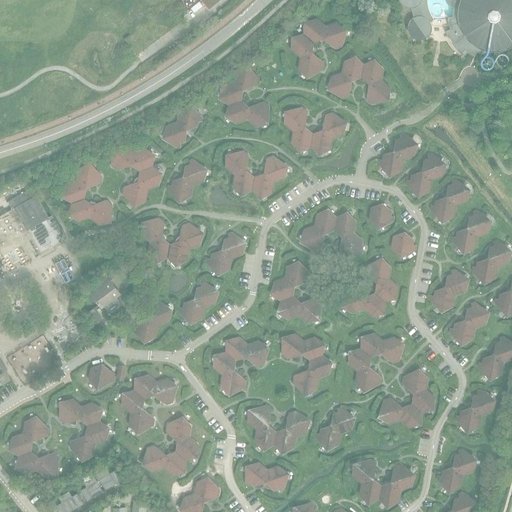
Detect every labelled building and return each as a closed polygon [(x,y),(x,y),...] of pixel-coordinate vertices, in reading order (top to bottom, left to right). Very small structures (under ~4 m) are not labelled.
[(511,0),(399,0),(399,1),(400,2),(401,3),(402,4),(403,5),(404,6),(405,6),(407,7),(408,7),(409,7),(411,7),(413,16),(412,17),(411,18),(410,19),(409,20),(409,21),(408,23),(408,24),(407,25),(407,27),(407,28),(408,29),(408,31),(408,32),(409,33),(410,34),(411,35),(412,36),(413,37),(414,38),(415,38),(416,39),(418,39),(419,39),(421,39),(422,39),(423,38),(424,38),(426,37),(427,36),(428,35),(429,34),(430,33),(430,32),(431,31),(431,30),(431,28),(431,27),(431,26),(431,24),(431,23),(430,22),(430,20),(434,18),(432,15),(430,12),(429,9),(428,6),(427,2),(427,0),(445,0),(447,2),(448,4),(450,5),(451,6),(453,6),(453,9),(453,12),(453,16),(447,16),(447,17),(448,21),(449,24),(450,27),(450,28),(445,30),(446,33),(447,35),(449,38),(450,40),(452,43),(453,45),(455,47),(457,49),(459,51),(461,53),(464,49),(469,53),(475,55),(477,51),(482,53),(487,54),(488,49),(490,50),(493,50),(495,50),(497,50),(500,49),(502,49),(504,48),(507,47),(509,47),(511,46),(511,44),(511,0)] [(173,8),(159,19),(168,31),(182,20),(173,8)] [(168,31),(159,19),(156,15),(124,38),(136,55),(168,31)] [(306,23),(304,34),(313,41),(323,38),(325,26),(316,19),(306,23)] [(325,26),(323,38),(332,45),(333,45),(333,46),(336,48),(341,46),(342,43),(341,41),(343,41),(344,29),(335,22),(325,26)] [(291,49),(300,56),(311,52),(313,41),(304,34),(293,38),(291,49)] [(311,52),(300,56),(298,67),(307,75),(318,71),(318,70),(320,70),(322,69),(323,63),(321,61),(320,60),(320,59),(311,52)] [(344,61),(342,72),(351,80),(361,76),(363,64),(355,57),(344,61)] [(361,76),(369,83),(380,79),(382,68),(374,61),(363,64),(361,76)] [(235,70),(233,81),(242,89),(253,85),(253,84),(255,84),(257,83),(258,77),(256,75),(255,75),(255,74),(246,66),(235,70)] [(351,80),(342,72),(331,76),(329,87),(338,95),(339,94),(340,96),(342,98),(347,96),(348,93),(348,91),(349,91),(351,80)] [(380,79),(369,83),(367,94),(368,95),(367,96),(367,99),(371,103),(374,102),(375,101),(376,102),(387,98),(389,86),(380,79)] [(221,97),(229,104),(240,100),(242,89),(233,81),(222,85),(221,97)] [(236,122),(247,118),(249,106),(240,100),(229,104),(227,115),(236,122)] [(247,118),(249,120),(255,126),(266,122),(268,110),(267,109),(268,108),(268,105),(264,101),(261,102),(260,103),(259,103),(249,106),(247,118)] [(179,110),(176,120),(176,121),(186,129),(197,125),(198,120),(202,120),(202,117),(200,115),(198,115),(199,114),(190,106),(179,110)] [(284,123),(293,130),(304,126),(306,115),(305,115),(306,113),(307,110),(302,107),(299,107),(298,109),(297,108),(286,112),(284,123)] [(324,119),(323,130),(332,137),(342,134),(344,122),(335,115),(334,115),(334,113),(331,112),(326,114),(325,116),(326,118),(324,119)] [(184,140),(186,129),(176,121),(165,124),(164,137),(173,144),(174,144),(175,145),(177,147),(180,146),(179,142),(184,140)] [(310,145),(312,133),(304,126),(293,130),(291,141),(300,149),(310,145)] [(323,130),(312,133),(310,145),(319,152),(330,148),(332,137),(323,130)] [(395,139),(393,150),(403,158),(413,154),(415,143),(406,135),(405,136),(405,134),(402,133),(400,134),(401,137),(395,139)] [(121,168),(131,164),(133,152),(124,145),(114,149),(112,160),(113,161),(111,163),(111,165),(116,169),(119,168),(120,167),(121,168)] [(133,152),(131,164),(140,170),(151,166),(153,155),(144,148),(133,152)] [(226,167),(234,174),(245,170),(247,159),(246,158),(248,157),(248,154),(243,150),(241,151),(239,152),(238,151),(228,155),(226,167)] [(403,158),(393,150),(383,154),(382,160),(378,159),(378,162),(380,164),(381,165),(381,166),(390,173),(401,169),(403,158)] [(424,160),(422,171),(431,178),(442,175),(443,163),(435,156),(434,156),(433,154),(431,153),(428,154),(429,158),(424,160)] [(264,173),(273,181),(283,177),(286,166),(277,158),(275,158),(275,157),(273,155),(267,157),(266,160),(267,162),(266,162),(264,173)] [(183,177),(192,184),(203,181),(205,169),(196,162),(195,162),(194,160),(192,159),(189,160),(190,164),(185,166),(183,177)] [(78,169),(76,180),(85,187),(96,184),(96,182),(98,183),(100,181),(101,176),(100,174),(98,173),(98,172),(89,165),(78,169)] [(140,170),(138,181),(147,188),(158,184),(159,173),(151,166),(140,170)] [(252,189),(254,177),(245,170),(234,174),(232,185),(241,192),(252,189)] [(431,178),(422,171),(411,174),(410,180),(406,179),(406,182),(408,185),(409,185),(409,186),(418,193),(429,189),(431,178)] [(264,173),(254,177),(252,189),(260,196),(271,192),(273,181),(264,173)] [(190,195),(192,184),(183,177),(173,180),(171,186),(167,185),(167,188),(169,191),(170,191),(170,192),(179,199),(190,195)] [(448,185),(446,196),(455,204),(466,200),(468,189),(459,181),(458,182),(457,180),(455,178),(452,179),(453,183),(448,185)] [(85,187),(76,180),(66,183),(64,195),(72,202),(83,198),(85,187)] [(147,188),(138,181),(127,185),(127,186),(125,186),(123,187),(122,193),(124,195),(126,195),(126,196),(135,204),(146,199),(147,188)] [(34,225),(49,217),(31,187),(8,201),(12,208),(0,215),(0,256),(32,238),(27,229),(30,227),(31,229),(35,227),(34,225)] [(455,204),(446,196),(435,200),(434,206),(431,205),(430,208),(432,210),(434,211),(433,212),(442,219),(453,215),(455,204)] [(79,221),(90,217),(92,205),(83,198),(72,202),(70,213),(79,221)] [(92,205),(90,217),(98,224),(109,220),(111,209),(110,208),(111,206),(111,204),(107,200),(104,200),(103,202),(102,201),(92,205)] [(393,220),(394,217),(390,216),(391,210),(382,203),(371,207),(369,218),(378,226),(389,222),(389,221),(391,221),(393,220)] [(316,214),(314,225),(324,233),(334,229),(336,217),(327,210),(316,214)] [(469,216),(467,227),(477,235),(487,231),(489,220),(480,212),(479,213),(479,211),(476,210),(473,211),(475,214),(469,216)] [(336,217),(334,229),(342,236),(353,232),(355,221),(346,213),(336,217)] [(150,241),(161,237),(163,226),(162,225),(163,224),(163,221),(159,217),(156,218),(155,219),(154,219),(143,223),(141,234),(150,241)] [(179,240),(189,248),(199,244),(201,232),(192,225),(191,226),(190,224),(188,222),(183,224),(182,227),(182,229),(181,229),(179,240)] [(324,233),(314,225),(304,229),(302,240),(311,248),(312,247),(313,249),(315,251),(320,249),(321,246),(321,244),(322,244),(324,233)] [(477,235),(467,227),(457,231),(456,237),(452,236),(451,239),(453,241),(455,242),(455,243),(464,250),(475,246),(477,235)] [(222,250),(231,257),(242,254),(244,242),(235,235),(234,235),(234,234),(231,232),(228,233),(229,237),(224,239),(222,250)] [(362,239),(353,232),(342,236),(340,247),(341,248),(340,249),(340,252),(344,256),(347,255),(348,254),(349,254),(360,250),(362,239)] [(415,248),(416,245),(412,245),(413,239),(404,232),(393,236),(391,247),(400,254),(411,250),(411,249),(413,250),(415,248)] [(169,244),(161,237),(150,241),(148,252),(157,260),(167,256),(169,244)] [(187,259),(189,248),(179,240),(169,244),(167,256),(176,263),(187,259)] [(489,247),(487,258),(497,265),(507,262),(509,250),(500,243),(499,243),(499,241),(496,240),(494,241),(495,245),(489,247)] [(229,268),(231,257),(222,250),(211,253),(210,259),(206,258),(206,261),(208,263),(209,264),(209,265),(218,272),(229,268)] [(497,265),(487,258),(477,262),(476,267),(472,267),(472,269),(474,272),(475,272),(475,273),(484,280),(495,276),(497,265)] [(377,282),(388,278),(390,267),(381,259),(370,263),(370,264),(368,264),(366,265),(365,271),(367,273),(369,274),(368,275),(377,282)] [(285,277),(294,285),(305,281),(305,280),(307,280),(309,279),(310,273),(308,271),(306,271),(307,270),(298,262),(287,266),(285,277)] [(447,275),(445,286),(454,294),(465,290),(467,279),(458,272),(457,272),(456,270),(454,269),(451,270),(452,274),(447,275)] [(101,307),(120,293),(112,282),(115,280),(109,272),(98,281),(101,285),(91,293),(101,307)] [(272,293),(281,300),(292,296),(294,285),(285,277),(274,281),(272,293)] [(397,285),(388,278),(377,282),(375,292),(384,300),(395,296),(397,285)] [(194,298),(204,306),(214,302),(216,291),(207,284),(206,284),(206,282),(203,281),(200,282),(202,286),(196,288),(194,298)] [(352,312),(363,308),(365,296),(356,289),(355,289),(355,288),(352,286),(347,288),(346,291),(347,293),(346,293),(344,304),(352,312)] [(454,294),(445,286),(435,290),(434,296),(430,295),(429,298),(431,301),(433,301),(433,302),(442,309),(452,305),(454,294)] [(511,291),(510,290),(500,293),(499,299),(495,299),(494,301),(496,304),(498,304),(498,305),(507,312),(511,310),(511,291)] [(384,300),(375,292),(365,296),(363,308),(371,315),(382,311),(384,300)] [(292,296),(281,300),(279,311),(288,318),(298,314),(300,303),(292,296)] [(311,299),(300,303),(298,314),(307,322),(318,318),(320,306),(319,305),(320,304),(320,301),(316,297),(313,298),(312,299),(311,299)] [(202,317),(204,306),(194,298),(184,302),(183,308),(179,307),(178,310),(180,312),(182,313),(182,314),(191,321),(202,317)] [(148,317),(157,325),(167,321),(169,310),(161,302),(160,303),(159,301),(157,299),(154,300),(155,304),(150,306),(148,317)] [(467,308),(465,319),(474,327),(485,323),(487,312),(478,304),(477,305),(476,303),(474,302),(471,303),(472,306),(467,308)] [(96,324),(102,319),(93,308),(87,312),(96,324)] [(155,336),(157,325),(148,317),(137,321),(136,327),(132,326),(132,329),(134,331),(135,332),(144,340),(155,336)] [(474,327),(465,319),(454,323),(453,329),(449,328),(449,331),(451,333),(453,334),(452,335),(461,342),(472,338),(474,327)] [(301,352),(303,340),(295,333),(284,338),(282,349),(283,350),(282,351),(282,354),(286,358),(289,357),(290,356),(291,356),(301,352)] [(361,348),(370,356),(380,352),(382,340),(374,333),(363,337),(361,348)] [(303,340),(301,352),(310,359),(321,355),(323,344),(314,336),(303,340)] [(393,336),(382,340),(380,352),(389,359),(390,359),(391,361),(393,362),(398,360),(399,357),(399,356),(400,355),(402,344),(393,336)] [(496,343),(494,354),(503,361),(511,357),(511,343),(507,339),(506,339),(505,337),(503,336),(500,337),(501,341),(496,343)] [(235,359),(245,356),(247,344),(239,337),(228,341),(226,352),(235,359)] [(247,344),(245,356),(254,363),(255,362),(256,364),(258,366),(263,364),(264,361),(264,359),(265,359),(267,348),(258,340),(247,344)] [(348,363),(357,370),(368,366),(370,356),(361,348),(350,352),(348,363)] [(222,374),(233,370),(235,359),(226,352),(215,356),(213,367),(222,374)] [(503,361),(494,354),(483,357),(482,363),(478,362),(478,365),(480,368),(481,368),(481,369),(490,376),(501,372),(503,361)] [(321,355),(310,359),(308,370),(317,377),(328,373),(330,362),(321,355)] [(113,380),(114,374),(112,372),(110,372),(111,371),(102,363),(91,367),(89,379),(98,386),(109,382),(109,381),(111,381),(113,380)] [(123,378),(125,366),(119,365),(117,377),(123,378)] [(368,366),(357,370),(355,381),(364,389),(375,385),(375,384),(377,384),(379,383),(380,377),(379,375),(377,375),(377,373),(368,366)] [(242,377),(233,370),(222,374),(220,385),(229,393),(240,389),(240,387),(242,388),(244,386),(245,381),(244,379),(242,378),(242,377)] [(317,377),(308,370),(298,374),(298,375),(296,375),(293,376),(292,382),(294,384),(296,384),(296,385),(305,393),(316,388),(317,377)] [(405,386),(414,393),(425,389),(427,378),(418,370),(407,374),(407,375),(405,375),(403,376),(402,382),(403,384),(405,384),(405,386)] [(154,394),(156,382),(147,375),(137,379),(135,390),(144,398),(154,394)] [(166,378),(156,382),(154,394),(162,401),(164,401),(164,402),(167,404),(172,402),(173,399),(172,397),(173,397),(175,386),(166,378)] [(412,403),(421,411),(432,407),(434,396),(425,389),(414,393),(412,403)] [(471,407),(480,414),(491,410),(493,399),(484,392),(483,392),(482,390),(480,389),(477,390),(478,394),(473,396),(471,407)] [(122,405),(131,412),(142,408),(144,398),(135,390),(124,394),(122,405)] [(400,419),(402,407),(393,400),(392,400),(391,398),(389,397),(384,399),(383,402),(383,403),(382,404),(380,415),(389,423),(400,419)] [(79,418),(81,406),(73,399),(62,402),(60,414),(61,415),(59,416),(59,419),(64,423),(66,422),(68,421),(69,421),(79,418)] [(79,418),(87,424),(99,420),(101,409),(92,402),(81,406),(79,418)] [(412,403),(402,407),(400,419),(408,426),(419,422),(421,411),(412,403)] [(256,429),(268,425),(270,414),(269,413),(270,411),(270,409),(266,405),(263,406),(262,407),(261,406),(250,410),(248,422),(256,429)] [(333,414),(331,425),(340,432),(351,429),(353,417),(344,410),(343,410),(342,408),(340,407),(337,408),(338,412),(333,414)] [(478,425),(480,414),(471,407),(461,410),(460,416),(456,415),(455,418),(457,421),(459,421),(459,422),(468,429),(478,425)] [(142,408),(131,412),(129,423),(138,431),(148,427),(149,426),(151,426),(153,425),(154,419),(152,417),(150,417),(150,415),(142,408)] [(288,417),(286,428),(295,436),(306,432),(308,420),(299,413),(298,413),(297,411),(295,410),(289,412),(288,415),(289,416),(288,417)] [(23,432),(32,440),(42,436),(43,435),(45,435),(47,434),(48,428),(46,426),(44,426),(44,425),(36,417),(25,421),(23,432)] [(177,440),(189,436),(191,425),(182,418),(171,422),(171,423),(169,423),(166,424),(165,430),(167,432),(169,432),(169,433),(177,440)] [(85,435),(95,443),(105,439),(107,427),(99,420),(87,424),(85,435)] [(276,432),(268,425),(256,429),(254,440),(263,447),(274,444),(276,432)] [(340,432),(331,425),(320,428),(319,434),(315,433),(315,436),(317,438),(319,439),(318,440),(327,447),(338,443),(340,432)] [(276,432),(274,444),(282,451),(293,447),(295,436),(286,428),(276,432)] [(30,451),(32,440),(23,432),(12,436),(10,448),(19,455),(30,451)] [(93,454),(95,443),(85,435),(75,439),(75,440),(73,440),(71,441),(70,447),(71,449),(73,449),(73,450),(82,458),(93,454)] [(177,440),(175,451),(186,459),(195,455),(197,443),(189,436),(177,440)] [(153,470),(163,467),(165,455),(157,448),(156,448),(155,446),(153,445),(147,447),(146,449),(147,451),(146,452),(144,463),(153,470)] [(454,455),(453,466),(462,474),(472,470),(474,459),(465,451),(465,452),(464,450),(461,449),(459,450),(460,453),(454,455)] [(30,451),(19,455),(17,466),(26,473),(36,469),(38,458),(30,451)] [(165,455),(163,467),(172,474),(183,470),(186,459),(175,451),(165,455)] [(49,454),(38,458),(36,469),(45,477),(56,473),(58,461),(57,460),(58,459),(58,456),(54,453),(51,453),(50,455),(49,454)] [(361,482),(373,478),(375,467),(374,466),(375,465),(375,462),(371,458),(368,459),(367,460),(366,460),(355,464),(353,475),(361,482)] [(265,481),(267,469),(258,462),(247,466),(245,478),(246,478),(245,480),(245,483),(247,484),(250,481),(254,485),(265,481)] [(391,481),(400,489),(411,485),(413,474),(404,466),(403,467),(402,465),(400,464),(394,466),(393,468),(394,470),(393,470),(391,481)] [(277,466),(267,469),(265,481),(273,488),(279,487),(280,490),(283,489),(284,486),(283,485),(284,484),(286,473),(277,466)] [(462,474),(453,466),(442,470),(441,476),(437,475),(437,478),(439,480),(440,481),(440,482),(449,489),(460,485),(462,474)] [(96,473),(105,489),(121,480),(115,469),(110,473),(106,467),(96,473)] [(87,500),(102,490),(93,475),(83,481),(86,486),(81,489),(87,500)] [(196,482),(194,493),(203,501),(214,497),(214,496),(216,496),(218,495),(219,489),(218,487),(216,487),(216,486),(207,478),(196,482)] [(381,485),(373,478),(361,482),(359,493),(368,501),(379,497),(381,485)] [(391,481),(381,485),(379,497),(387,504),(398,500),(400,489),(391,481)] [(454,499),(452,510),(455,511),(472,511),(474,502),(465,495),(464,495),(464,493),(461,492),(458,493),(460,497),(454,499)] [(182,508),(185,511),(199,511),(202,511),(203,501),(194,493),(184,497),(182,508)] [(314,511),(315,511),(314,510),(315,509),(315,506),(311,502),(308,503),(307,504),(306,504),(295,508),(294,511),(314,511)]
